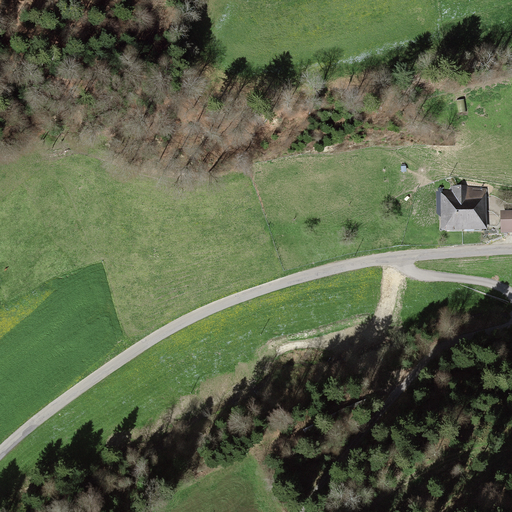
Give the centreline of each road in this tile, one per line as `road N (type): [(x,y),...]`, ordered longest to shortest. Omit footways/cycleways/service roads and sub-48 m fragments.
road 1 (unclassified): [(0,452),(59,402),(182,321),(294,279),(396,257)]
road 2 (unclassified): [(511,323),(453,340),(427,358),(302,511)]
road 3 (track): [(511,441),(418,469),(360,511)]
road 4 (unclassified): [(396,257),(417,273),(489,282),(511,293)]
